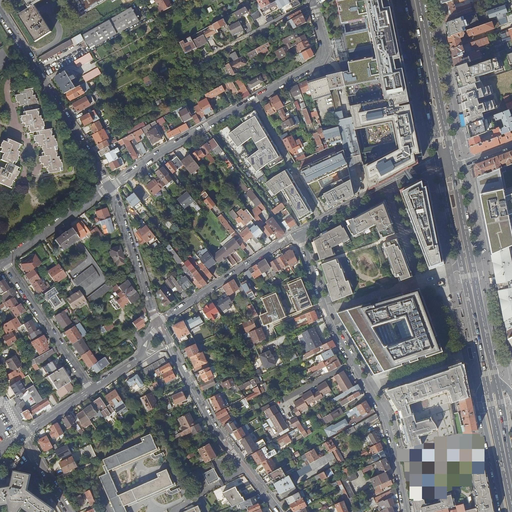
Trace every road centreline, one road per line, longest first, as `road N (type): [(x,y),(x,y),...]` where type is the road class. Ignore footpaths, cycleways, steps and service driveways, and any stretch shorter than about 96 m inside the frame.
road 1 (residential): [(109,186),(320,60),(325,50),(313,1)]
road 2 (residential): [(405,511),(388,424),(336,335),(299,233)]
road 3 (primary): [(440,163),(487,386)]
road 4 (residential): [(157,324),(213,425),(280,511)]
road 5 (primary): [(496,384),(453,164)]
road 6 (residential): [(157,324),(299,233)]
road 7 (primary): [(453,164),(419,0)]
road 8 (primary): [(410,0),(440,163)]
road 9 (residential): [(299,233),(440,163)]
road 10 (residential): [(7,260),(90,390)]
road 11 (residential): [(28,57),(109,186)]
road 12 (residential): [(109,186),(157,324)]
road 13 (residential): [(487,386),(479,401),(502,511)]
road 14 (residential): [(7,260),(109,186)]
road 15 (primary): [(487,386),(511,506)]
